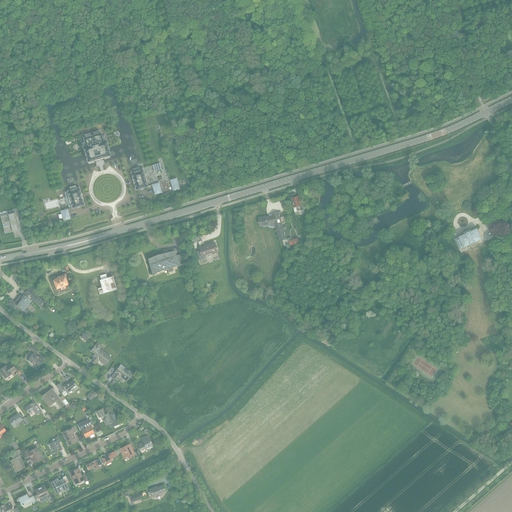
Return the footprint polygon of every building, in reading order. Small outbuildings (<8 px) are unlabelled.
[(85,154),(87,161),(94,159),(94,160),(95,160),(103,157),(110,155),(108,148),(106,139),(103,140),(100,133),(83,138),(85,145),(83,146),(85,154)] [(133,168),(133,172),(131,172),(132,178),(134,184),(136,190),(140,188),(143,188),(147,186),(146,181),(147,181),(145,174),(144,174),(142,169),(140,170),(139,167),(133,168)] [(177,179),(170,181),(173,191),(180,189),(177,179)] [(159,183),(152,185),(155,194),(161,192),(159,183)] [(70,190),(67,191),(69,196),(68,196),(70,203),(71,203),(72,208),(77,207),(79,206),(84,205),(82,199),(83,199),(81,193),(80,193),(79,187),(76,188),(75,185),(69,187),(70,190)] [(298,205),(300,205),(298,196),(292,198),(293,204),(292,204),(294,212),(297,211),(296,206),(298,205)] [(70,219),(67,209),(61,211),(63,220),(70,219)] [(282,228),(278,211),(271,213),(272,216),(268,216),(257,217),(259,226),(269,224),(269,223),(274,222),(276,230),(279,241),(287,238),(283,228),(282,228)] [(12,231),(19,230),(15,212),(8,214),(8,216),(2,217),(3,223),(8,222),(9,226),(7,226),(8,232),(12,231)] [(477,228),(470,231),(470,229),(464,232),(464,233),(458,236),(454,238),(459,248),(460,252),(467,249),(466,246),(470,244),(471,247),(477,244),(476,241),(482,239),(477,228)] [(198,248),(199,251),(197,252),(199,261),(205,259),(204,255),(213,252),(213,254),(217,252),(214,242),(198,248)] [(178,261),(183,259),(182,255),(176,258),(173,252),(158,255),(150,259),(153,272),(162,268),(166,266),(178,263),(178,261)] [(65,276),(67,275),(66,272),(52,278),(57,288),(60,287),(61,289),(66,287),(65,285),(68,284),(65,276)] [(115,288),(112,276),(107,277),(106,273),(100,275),(102,283),(106,282),(107,284),(106,284),(107,290),(115,288)] [(41,305),(44,301),(34,293),(35,292),(28,287),(21,297),(19,296),(14,303),(22,310),(32,298),(41,305)] [(86,341),(90,337),(84,332),(81,336),(86,341)] [(105,364),(110,357),(99,349),(103,344),(98,340),(91,350),(95,353),(93,356),(94,356),(90,361),(95,364),(99,360),(105,364)] [(27,358),(29,359),(28,360),(34,364),(34,363),(38,366),(42,360),(38,357),(39,357),(34,353),(37,350),(32,346),(30,349),(34,352),(33,353),(31,353),(27,358)] [(10,372),(15,369),(11,363),(6,367),(5,365),(0,368),(0,371),(5,378),(11,373),(10,372)] [(126,380),(132,373),(120,364),(114,371),(118,374),(117,375),(118,376),(119,375),(126,380)] [(59,383),(56,385),(61,393),(65,390),(66,392),(72,388),(73,389),(77,386),(73,380),(69,383),(68,382),(62,387),(59,383)] [(52,388),(41,396),(48,406),(55,401),(60,407),(64,405),(52,388)] [(92,390),(86,396),(90,400),(96,394),(92,390)] [(66,406),(65,406),(68,411),(72,408),(62,395),(60,397),(63,402),(66,406)] [(36,414),(41,411),(35,404),(34,405),(32,402),(25,408),(28,413),(29,412),(29,413),(30,412),(30,411),(33,410),(36,414)] [(105,425),(113,421),(109,413),(105,414),(102,408),(96,411),(98,415),(100,414),(101,416),(103,415),(106,420),(103,421),(105,425)] [(12,426),(22,420),(17,413),(8,420),(12,426)] [(88,419),(77,425),(80,430),(81,429),(82,430),(81,430),(85,437),(94,433),(90,426),(89,425),(90,425),(93,423),(90,418),(88,419)] [(74,426),(63,431),(66,436),(63,437),(67,444),(68,446),(74,443),(77,441),(73,433),(77,431),(74,426)] [(140,450),(152,445),(147,435),(141,438),(143,441),(137,444),(140,450)] [(58,443),(61,442),(58,436),(55,438),(56,440),(50,443),(54,452),(61,449),(58,443)] [(15,450),(18,447),(14,440),(10,442),(15,450)] [(130,457),(134,454),(129,444),(120,448),(124,456),(129,454),(130,457)] [(33,463),(42,458),(36,448),(28,452),(27,449),(22,452),(27,462),(31,460),(33,463)] [(103,458),(100,459),(101,463),(104,461),(105,464),(111,461),(110,459),(117,455),(114,451),(107,454),(108,456),(103,458)] [(19,469),(24,467),(19,456),(10,460),(15,470),(18,468),(19,469)] [(98,466),(97,466),(101,464),(99,459),(95,461),(95,460),(85,465),(88,469),(93,467),(94,468),(98,466)] [(77,469),(70,472),(75,482),(84,478),(82,474),(85,473),(83,470),(79,472),(77,469)] [(53,487),(50,489),(53,495),(56,494),(55,492),(56,492),(59,490),(60,489),(62,488),(64,491),(68,488),(63,478),(59,480),(59,482),(57,483),(55,480),(50,482),(53,487)] [(37,494),(33,496),(36,502),(40,500),(39,499),(48,494),(44,485),(35,489),(37,494)] [(156,495),(166,491),(163,485),(155,488),(154,487),(146,490),(148,495),(151,493),(153,497),(156,496),(156,495)] [(36,502),(33,496),(29,498),(27,493),(18,498),(22,506),(32,501),(33,503),(36,502)] [(141,498),(139,493),(130,496),(132,502),(141,498)] [(8,511),(14,509),(11,503),(7,505),(5,506),(4,504),(0,506),(0,511),(2,511),(8,511)]
